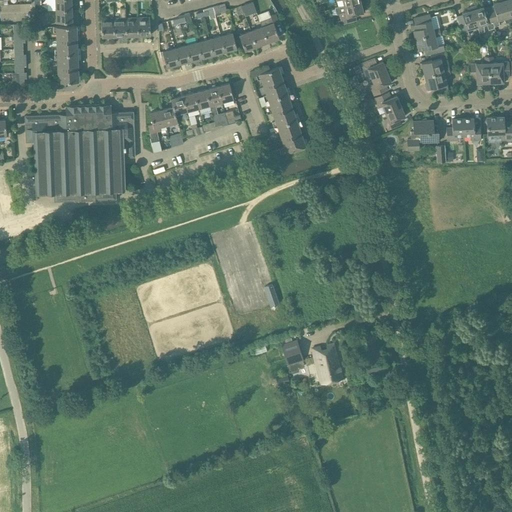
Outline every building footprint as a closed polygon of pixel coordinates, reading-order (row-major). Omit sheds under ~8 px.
[(72,9),(71,0),(55,0),(56,10),(72,9)] [(510,22),(503,0),(498,0),(499,2),(493,4),(494,9),(489,10),(494,27),(500,25),(498,20),(503,18),(506,23),(510,22)] [(511,0),(503,0),(510,22),(511,21),(511,0)] [(241,6),(244,12),(245,16),(256,12),(252,2),(252,1),(241,6)] [(360,2),(344,6),(334,8),(336,15),(340,14),(342,24),(357,20),(355,14),(363,13),(360,2)] [(244,12),(241,6),(235,8),(238,15),(244,12)] [(494,27),(489,10),(484,12),(483,7),(477,8),(476,6),(471,7),(479,33),(484,32),(484,25),(486,24),(488,30),(494,28),(494,27)] [(479,33),(471,7),(467,8),(468,11),(462,13),(465,24),(459,26),(463,37),(469,35),(467,29),(477,26),(479,33)] [(113,19),(114,36),(126,36),(125,8),(120,8),(120,18),(113,19)] [(126,36),(138,35),(137,18),(126,18),(125,8),(126,36)] [(72,22),(72,9),(56,10),(56,22),(72,22)] [(278,23),(275,14),(270,16),(271,17),(260,21),(267,42),(279,38),(274,25),(278,23)] [(415,38),(440,32),(439,28),(433,29),(429,14),(422,16),(413,18),(415,24),(412,25),(415,38)] [(149,17),(137,18),(138,35),(150,35),(149,17)] [(114,36),(113,19),(101,19),(102,37),(114,36)] [(9,36),(9,37),(23,36),(22,24),(12,24),(13,36),(9,36)] [(54,54),(77,53),(76,26),(66,26),(53,26),(53,32),(56,32),(57,49),(54,49),(54,54)] [(251,31),(256,46),(267,42),(262,27),(251,31)] [(256,46),(251,31),(239,35),(241,41),(245,50),(256,46)] [(437,46),(435,37),(441,36),(440,32),(415,38),(418,51),(424,50),(425,55),(430,54),(445,51),(443,45),(437,46)] [(232,33),(221,36),(225,51),(237,48),(232,33)] [(23,48),(23,36),(9,37),(9,41),(14,41),(14,49),(23,48)] [(225,51),(221,36),(209,39),(213,55),(225,51)] [(201,58),(213,55),(209,39),(197,42),(201,58)] [(186,45),(190,61),(201,58),(197,42),(186,45)] [(178,64),(190,61),(186,45),(174,48),(178,64)] [(14,49),(14,61),(23,60),(23,48),(14,49)] [(166,67),(178,64),(174,48),(162,52),(166,67)] [(421,63),(424,76),(449,69),(448,66),(443,67),(440,58),(446,57),(445,51),(425,55),(425,56),(430,54),(432,60),(421,63)] [(78,81),(77,53),(54,54),(54,60),(57,59),(58,77),(55,77),(55,82),(49,82),(50,89),(66,88),(66,82),(78,81)] [(492,56),(488,57),(490,83),(503,82),(503,76),(509,76),(509,62),(493,62),(492,56)] [(476,83),(490,83),(488,57),(485,57),(485,63),(475,63),(468,64),(468,66),(468,78),(476,78),(476,83)] [(371,78),(387,72),(382,61),(377,64),(374,58),(361,63),(365,74),(369,72),(371,78)] [(11,73),(24,72),(23,60),(14,61),(14,68),(11,68),(11,73)] [(270,70),(268,66),(249,72),(251,77),(256,75),(257,80),(261,79),(266,95),(263,96),(264,98),(286,90),(278,67),(270,70)] [(449,69),(424,76),(428,89),(434,87),(435,93),(448,90),(444,75),(450,73),(449,69)] [(391,82),(387,72),(371,78),(374,84),(370,85),(374,96),(388,90),(385,84),(391,82)] [(20,79),(12,79),(13,88),(25,88),(24,79),(24,78),(20,79)] [(222,102),(233,99),(229,83),(217,87),(221,102),(222,102)] [(221,102),(217,87),(206,90),(210,105),(216,126),(221,125),(222,126),(228,124),(224,112),(218,114),(215,104),(222,102),(221,102)] [(194,93),(197,102),(198,108),(210,105),(206,90),(194,93)] [(286,90),(264,98),(266,106),(270,105),(275,121),(272,122),(273,126),(296,118),(286,90)] [(385,112),(401,106),(396,95),(391,98),(388,92),(375,98),(379,108),(383,106),(385,112)] [(198,108),(197,102),(194,93),(182,96),(187,111),(198,108)] [(175,114),(177,122),(182,120),(180,113),(187,111),(182,96),(171,99),(173,106),(173,107),(175,114)] [(116,199),(115,191),(125,190),(124,165),(124,157),(123,157),(123,153),(131,152),(132,157),(135,157),(133,114),(133,111),(111,112),(111,104),(65,106),(66,114),(25,115),(25,142),(33,142),(34,148),(34,151),(35,194),(54,193),(54,201),(116,199)] [(173,107),(161,110),(165,125),(177,122),(175,114),(173,107),(173,106),(173,107)] [(401,106),(385,112),(387,118),(384,120),(388,130),(401,124),(399,119),(405,116),(401,106)] [(161,110),(150,113),(153,124),(148,126),(150,134),(161,131),(160,127),(165,125),(161,110)] [(232,110),(224,112),(228,124),(234,123),(236,122),(235,120),(241,119),(239,114),(234,116),(232,110)] [(511,122),(504,123),(503,117),(486,117),(487,134),(501,134),(501,140),(511,139),(511,122)] [(296,118),(273,126),(275,132),(279,131),(284,147),(281,148),(283,153),(305,146),(296,118)] [(457,136),(463,136),(463,118),(452,119),(452,128),(446,128),(447,138),(447,140),(457,140),(457,136)] [(474,118),(463,118),(463,136),(470,135),(470,139),(481,139),(480,136),(480,126),(474,127),(474,118)] [(433,125),(433,120),(413,121),(413,122),(409,122),(407,125),(407,127),(413,127),(413,131),(410,131),(410,139),(406,139),(407,151),(419,151),(419,143),(438,142),(438,125),(433,125)] [(192,129),(192,131),(193,136),(205,132),(203,126),(192,129)] [(176,137),(173,135),(169,136),(170,140),(171,147),(179,145),(177,139),(176,137)] [(157,141),(156,137),(151,138),(150,138),(154,152),(160,151),(161,150),(159,141),(157,141)] [(445,153),(444,145),(436,146),(437,162),(446,161),(445,153)] [(158,184),(175,178),(173,170),(155,176),(158,184)] [(278,304),(272,284),(264,287),(271,306),(278,304)] [(381,357),(374,332),(353,337),(359,362),(356,363),(359,374),(386,368),(383,356),(381,357)] [(304,360),(297,339),(281,345),(289,371),(292,374),(299,372),(299,368),(305,367),(303,361),(304,360)] [(342,379),(334,343),(312,348),(320,384),(342,379)] [(276,379),(278,385),(289,382),(287,376),(276,379)]
